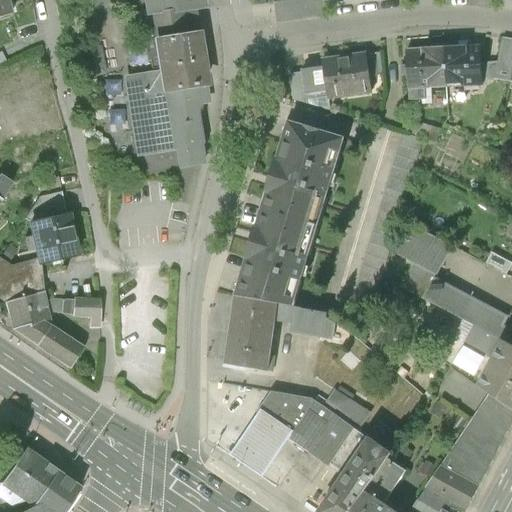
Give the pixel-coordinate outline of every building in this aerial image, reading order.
[(0,0),(0,25),(15,21),(9,0),(0,0)] [(140,0),(144,22),(191,14),(204,13),(201,0),(140,0)] [(195,36),(191,14),(144,22),(147,44),(195,36)] [(147,44),(152,71),(116,77),(128,160),(171,154),(174,171),(207,165),(198,109),(207,107),(204,92),(195,36),(147,44)] [(509,79),(511,64),(511,38),(503,36),(496,58),(481,60),(482,86),(507,91),(509,79)] [(444,38),(447,88),(482,86),(481,60),(480,40),(467,41),(467,37),(444,38)] [(419,43),(405,44),(408,103),(433,101),(432,88),(447,88),(444,38),(418,40),(419,43)] [(365,48),(321,54),(322,59),(326,87),(327,97),(371,91),(369,75),(366,52),(365,48)] [(379,50),(366,52),(369,75),(382,73),(379,50)] [(326,87),(322,59),(299,63),(300,70),(303,90),(326,87)] [(329,109),(327,97),(326,87),(303,90),(300,70),(286,71),(290,97),(329,109)] [(287,122),(260,210),(318,227),(345,139),(287,122)] [(443,129),(419,122),(415,135),(439,142),(443,129)] [(425,141),(403,134),(356,286),(378,292),(425,141)] [(0,179),(0,206),(12,188),(0,180),(0,179)] [(59,179),(36,184),(38,192),(61,187),(59,179)] [(26,222),(31,225),(67,218),(62,193),(41,198),(26,222)] [(260,210),(236,294),(276,299),(296,301),(318,227),(260,210)] [(67,218),(31,225),(34,237),(26,239),(29,252),(37,250),(41,268),(81,260),(71,217),(67,218)] [(450,244),(412,224),(395,255),(410,263),(434,275),(450,244)] [(9,247),(0,260),(9,265),(17,253),(9,247)] [(488,252),(478,247),(474,255),(484,260),(488,252)] [(511,262),(491,252),(485,263),(507,274),(511,263),(511,262)] [(403,286),(423,296),(434,275),(410,263),(403,277),(403,286)] [(0,302),(6,307),(46,297),(34,265),(8,271),(0,265),(0,302)] [(508,316),(434,275),(423,296),(472,322),(462,341),(493,357),(503,339),(497,336),(508,316)] [(276,299),(236,294),(228,363),(267,368),(269,352),(273,319),(276,299)] [(14,335),(38,352),(53,330),(50,316),(47,300),(46,297),(6,307),(14,335)] [(276,299),(273,319),(288,321),(287,331),(331,337),(334,318),(325,311),(324,305),(296,301),(276,299)] [(104,304),(47,300),(50,316),(61,316),(74,323),(91,324),(91,331),(103,331),(104,304)] [(85,352),(53,330),(38,352),(70,374),(85,352)] [(511,343),(503,339),(493,357),(476,386),(490,394),(511,409),(511,343)] [(312,400),(271,393),(257,413),(259,414),(291,435),(292,436),(291,438),(346,475),(369,439),(358,432),(324,408),(312,400)] [(324,408),(358,432),(370,414),(336,393),(324,408)] [(511,422),(511,409),(490,394),(471,425),(463,435),(441,468),(479,488),(511,422)] [(291,435),(259,414),(244,437),(231,455),(263,476),(276,457),(291,435)] [(452,427),(463,435),(471,425),(458,417),(452,427)] [(369,439),(346,475),(340,484),(320,511),(354,511),(366,494),(388,460),(391,456),(369,439)] [(63,511),(85,481),(30,443),(5,479),(38,501),(53,511),(63,511)] [(366,494),(383,506),(406,472),(388,460),(366,494)] [(440,470),(426,462),(419,473),(433,481),(440,470)] [(479,488),(441,468),(440,470),(433,481),(427,488),(467,509),(479,488)] [(443,511),(465,511),(467,509),(427,488),(411,511),(443,511)] [(392,511),(383,506),(366,494),(354,511),(392,511)] [(53,511),(38,501),(15,511),(53,511)]
